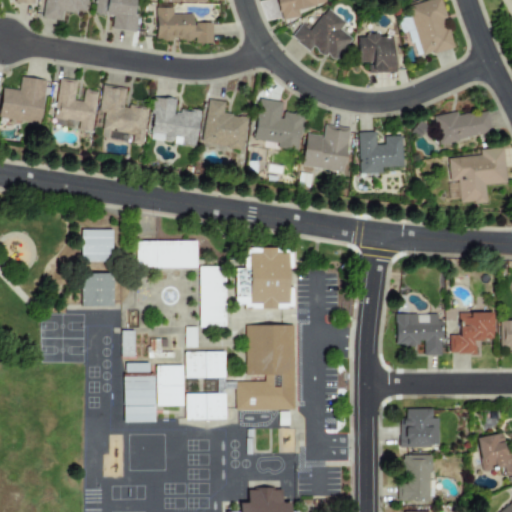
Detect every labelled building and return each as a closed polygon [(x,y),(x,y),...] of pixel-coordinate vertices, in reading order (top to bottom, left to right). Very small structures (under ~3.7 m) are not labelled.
[(42,0),(40,19),(58,21),(60,11),(83,14),(84,0),(42,0)] [(134,0),(93,0),(92,14),(111,17),(109,29),(130,32),(134,0)] [(275,0),(279,21),(298,18),(296,9),(324,5),(322,0),(275,0)] [(428,0),(406,7),(421,57),(452,48),(437,0),(428,0)] [(210,23),(191,24),(191,15),(171,15),(171,8),(154,8),(154,41),(193,41),(193,45),(210,45),(210,23)] [(289,37),(306,53),(313,46),(332,63),(352,41),(339,29),(343,25),(326,9),(306,31),(300,25),(289,37)] [(409,17),(397,20),(400,32),(406,31),(413,56),(418,55),(409,17)] [(394,73),(393,56),(390,56),(390,36),(355,36),(356,64),(367,63),(367,73),(394,73)] [(0,118),(36,125),(43,81),(18,77),(16,91),(0,88),(0,118)] [(94,92),(81,90),(80,101),(71,100),(74,81),(56,78),(51,120),(54,120),(54,122),(64,123),(64,125),(74,126),(73,131),(89,132),(94,92)] [(140,145),(145,109),(120,105),(123,89),(99,85),(95,112),(103,113),(100,138),(128,142),(128,143),(140,145)] [(197,112),(172,110),(173,100),(151,97),(146,140),(193,146),(197,112)] [(280,103),(257,99),(250,140),(276,144),(276,148),(295,151),(301,116),(279,112),(280,103)] [(199,145),(241,150),(244,117),(220,114),(222,102),(204,100),(199,145)] [(431,118),(436,144),(489,134),(484,109),(431,118)] [(340,173),(347,129),(322,125),(320,136),(303,134),(299,167),(340,173)] [(355,133),(356,174),(379,173),(379,168),(400,167),(399,136),(381,137),(381,145),(372,145),(372,132),(355,133)] [(444,158),(447,203),(484,201),(483,185),(503,184),(501,148),(477,149),(477,156),(444,158)] [(108,246),(82,246),(82,230),(108,230),(108,246)] [(157,263),(138,263),(138,240),(158,240),(157,263)] [(177,263),(157,263),(158,240),(177,240),(177,263)] [(177,263),(177,240),(197,241),(197,264),(177,263)] [(82,246),(108,246),(108,263),(82,263),(82,246)] [(294,248),(294,270),(287,270),(287,287),(294,287),(293,309),(274,309),(274,305),(265,305),(265,309),(246,309),(246,305),(236,305),(236,268),(246,268),(246,248),(294,248)] [(224,284),(198,284),(199,264),(225,265),(224,284)] [(81,272),(111,272),(111,304),(81,304),(81,272)] [(224,304),(198,304),(198,284),(224,284),(224,304)] [(198,304),(224,304),(224,324),(198,323),(198,304)] [(446,354),(473,354),(473,340),(490,340),(490,313),(456,313),(456,335),(446,335),(446,354)] [(438,355),(438,314),(392,315),(393,345),(421,345),(421,356),(438,355)] [(511,321),(497,322),(497,353),(511,352),(511,321)] [(291,408),(237,407),(238,382),(267,382),(267,374),(250,374),(250,325),(292,325),(291,408)] [(131,357),(131,331),(118,331),(117,357),(131,357)] [(204,376),(184,376),(184,350),(204,350),(204,376)] [(204,376),(204,350),(223,350),(223,376),(204,376)] [(179,387),(156,387),(157,367),(179,367),(179,387)] [(151,390),(125,390),(125,373),(152,374),(151,390)] [(156,387),(179,387),(179,406),(156,406),(156,387)] [(151,406),(125,406),(125,390),(151,390),(151,406)] [(205,418),(185,417),(186,391),(205,391),(205,418)] [(205,418),(205,391),(225,392),(225,418),(205,418)] [(125,406),(151,406),(151,423),(125,423),(125,406)] [(399,447),(436,447),(436,418),(429,418),(429,408),(398,409),(399,447)] [(503,477),(511,475),(511,450),(502,452),(499,434),(473,438),(479,471),(502,467),(503,477)] [(395,502),(428,501),(427,455),(401,456),(401,484),(394,484),(395,502)] [(239,511),(239,500),(247,500),(247,488),(282,488),(282,501),(289,501),(289,511),(239,511)] [(511,500),(495,511),(511,511),(511,491),(509,493),(511,498),(511,500)]
